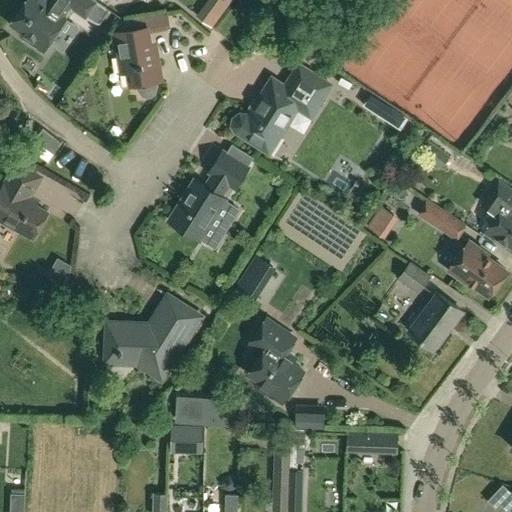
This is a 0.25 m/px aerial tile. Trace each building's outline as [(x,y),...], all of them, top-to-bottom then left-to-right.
[(26,37),(43,49),(73,6),(99,24),(109,9),(96,0),(94,0),(94,1),(91,0),(49,0),(47,4),(42,0),(27,0),(12,22),(29,34),(26,37)] [(198,16),(211,26),(218,16),(205,6),(198,16)] [(130,70),(132,84),(137,84),(137,88),(142,96),(147,97),(152,96),(156,93),(158,84),(157,80),(161,79),(155,46),(150,47),(146,27),(117,32),(124,71),(130,70)] [(269,152),(296,109),(309,117),(331,83),(299,63),(285,85),(272,77),(248,115),(246,114),(241,114),(239,114),(235,117),(234,119),(233,124),(233,126),(236,131),(269,152)] [(392,106),(371,93),(364,104),(385,118),(401,128),(408,116),(392,106)] [(236,186),(248,167),(223,151),(211,170),(215,173),(207,186),(196,179),(170,220),(199,238),(225,198),(220,195),(229,181),(236,186)] [(0,217),(34,236),(48,211),(27,200),(40,176),(17,163),(5,183),(4,182),(0,190),(0,217)] [(511,244),(511,189),(499,180),(485,200),(500,210),(486,230),(505,244),(507,241),(511,244)] [(467,224),(427,198),(417,214),(457,240),(467,224)] [(390,236),(404,216),(389,206),(375,226),(390,236)] [(490,294),(507,270),(487,255),(489,253),(469,240),(449,268),(468,282),(470,280),(490,294)] [(237,285),(253,295),(274,264),(257,253),(237,285)] [(411,262),(399,278),(418,292),(431,276),(411,262)] [(279,273),(262,306),(275,313),(291,279),(279,273)] [(434,348),(463,310),(438,292),(410,330),(434,348)] [(163,378),(202,315),(167,293),(148,323),(108,321),(106,361),(138,362),(163,378)] [(283,401),(304,370),(283,356),(295,338),(267,318),(248,346),(262,355),(250,373),(272,388),(269,392),(283,401)] [(178,420),(226,423),(227,412),(206,410),(206,399),(179,397),(178,420)] [(190,452),(202,452),(203,427),(172,426),(171,445),(190,445),(190,452)] [(290,450),(288,511),(290,511),(289,511),(303,511),(305,470),(298,470),(298,448),(310,449),(311,429),(290,429),(290,450)] [(361,449),(361,433),(348,433),(348,449),(361,449)] [(397,434),(384,434),(384,450),(397,450),(397,434)] [(0,444),(0,455),(10,456),(11,445),(0,444)] [(290,450),(275,449),(273,511),(288,511),(290,450)] [(234,481),(229,478),(224,480),(223,486),(228,490),(234,487),(234,481)] [(153,511),(167,511),(169,493),(154,492),(153,511)] [(11,493),(10,511),(24,511),(25,493),(11,493)] [(227,494),(226,511),(238,511),(239,495),(227,494)]
